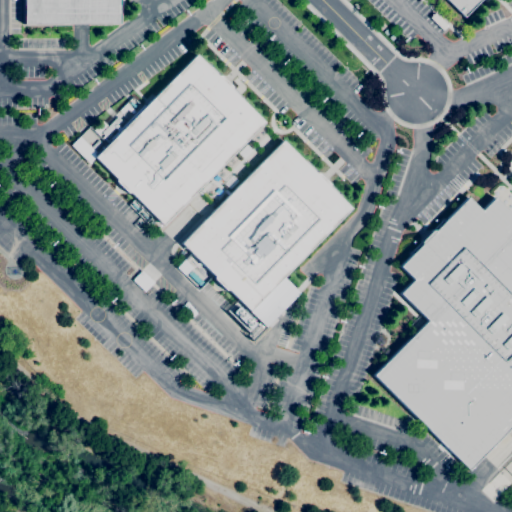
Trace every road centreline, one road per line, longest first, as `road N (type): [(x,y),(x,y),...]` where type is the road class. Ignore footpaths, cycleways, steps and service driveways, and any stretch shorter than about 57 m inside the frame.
road 1 (track): [(0,351),(76,420),(267,511)]
road 2 (residential): [(321,0),(413,91)]
